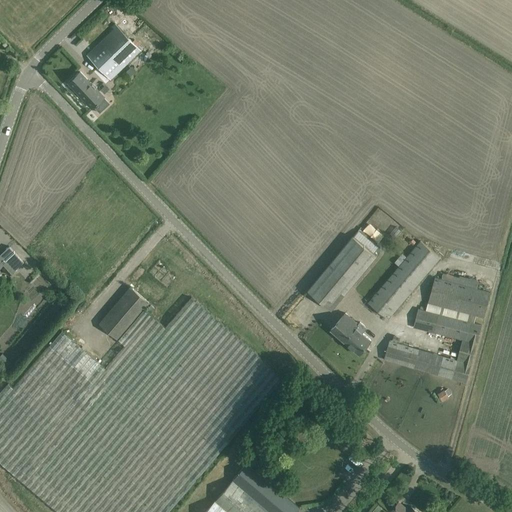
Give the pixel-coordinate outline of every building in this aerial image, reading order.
[(114,29),(94,49),(87,55),(111,80),(141,50),(115,24),(112,27),(114,29)] [(80,72),(68,83),(80,94),(91,84),(80,72)] [(104,97),(91,84),(80,94),(92,108),(104,97)] [(353,236),(308,290),(331,310),(376,256),(353,236)] [(368,303),(388,319),(440,258),(420,241),(368,303)] [(0,266),(1,266),(10,275),(15,270),(24,262),(9,247),(14,253),(6,261),(3,257),(1,258),(0,257),(0,266)] [(476,315),(484,318),(491,292),(435,278),(426,311),(418,309),(413,327),(462,340),(456,360),(398,344),(399,339),(393,337),(392,340),(390,339),(389,341),(384,359),(466,383),(482,325),(474,323),(476,315)] [(149,303),(130,287),(99,323),(118,339),(149,303)] [(106,370),(61,332),(13,389),(8,385),(0,394),(0,467),(51,511),(170,511),(283,382),(239,339),(191,298),(165,329),(151,317),(106,370)] [(331,330),(358,354),(371,340),(356,327),(358,324),(345,313),(331,330)] [(445,396),(438,400),(441,407),(448,404),(445,396)] [(247,464),(238,475),(237,474),(205,511),(297,511),(300,509),(247,464)] [(398,502),(392,510),(391,511),(417,511),(411,507),(408,510),(398,502)]
